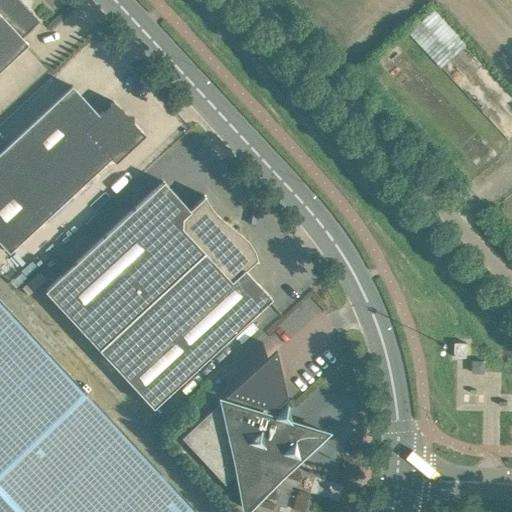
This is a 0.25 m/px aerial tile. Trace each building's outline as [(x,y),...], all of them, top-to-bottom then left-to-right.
[(0,0),(0,69),(13,57),(28,43),(22,37),(39,22),(40,21),(20,0),(0,0)] [(133,114),(126,114),(114,101),(99,115),(72,85),(0,151),(0,243),(9,252),(111,158),(115,162),(145,135),(132,121),(133,114)] [(152,408),(257,311),(271,298),(245,269),(255,260),(256,261),(257,260),(254,250),(252,247),(248,241),(246,238),(241,234),(223,219),(215,212),(209,204),(204,195),(203,195),(203,196),(189,209),(163,180),(44,290),(152,408)] [(196,511),(0,299),(0,511),(196,511)] [(455,342),(455,357),(467,358),(467,343),(455,342)] [(272,410),(273,409),(287,397),(276,348),(225,396),(262,407),(261,412),(220,399),(221,402),(182,438),(224,483),(237,473),(245,508),(327,432),(291,421),(287,403),(274,416),(270,415),(271,410),(272,410)] [(473,373),(485,373),(485,361),(473,361),(473,373)]
